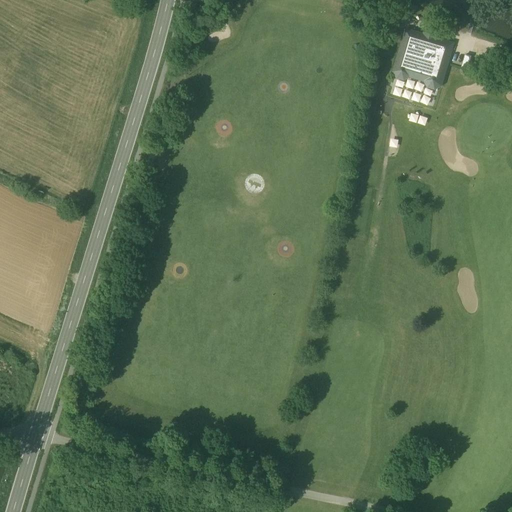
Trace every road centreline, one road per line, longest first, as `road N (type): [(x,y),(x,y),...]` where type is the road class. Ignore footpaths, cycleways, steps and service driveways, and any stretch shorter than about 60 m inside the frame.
road 1 (secondary): [(167,0),(37,432)]
road 2 (residential): [(37,432),(388,511)]
